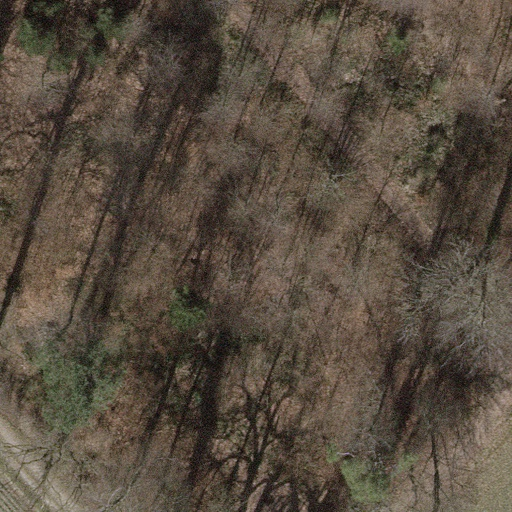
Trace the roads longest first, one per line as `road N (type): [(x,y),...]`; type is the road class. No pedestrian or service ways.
road 1 (track): [(510,393),(496,334),(232,0)]
road 2 (track): [(408,511),(511,391)]
